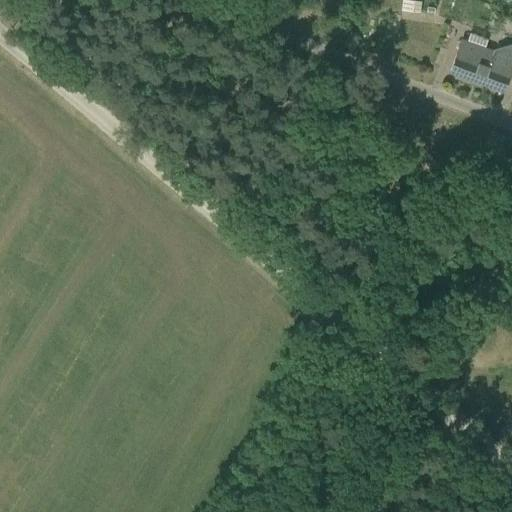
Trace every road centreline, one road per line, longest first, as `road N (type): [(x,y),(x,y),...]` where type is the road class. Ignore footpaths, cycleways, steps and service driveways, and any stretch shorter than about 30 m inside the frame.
road 1 (unclassified): [(511,464),(0,35)]
road 2 (unclassified): [(511,124),(199,0)]
